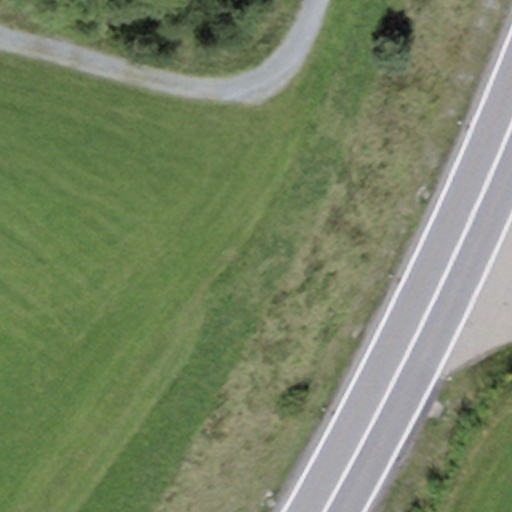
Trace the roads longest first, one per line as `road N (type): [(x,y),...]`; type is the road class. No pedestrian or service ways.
road 1 (primary): [(324,511),(453,262),(511,122)]
road 2 (track): [(312,0),(275,74),(232,90),(182,89),(0,46)]
